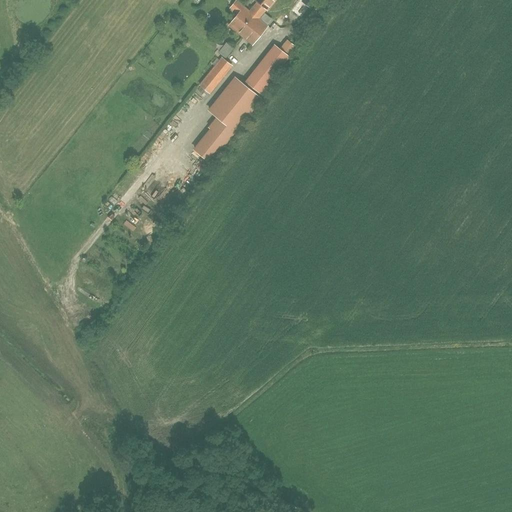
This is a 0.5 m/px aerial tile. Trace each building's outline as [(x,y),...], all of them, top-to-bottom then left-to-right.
[(258,19),(249,11),(236,0),(230,7),(238,14),(229,25),(252,44),(267,26),(258,19)] [(249,11),(258,19),(273,0),(254,0),(257,2),(249,11)] [(273,45),(245,80),(259,92),(288,57),(273,45)] [(230,65),(224,59),(221,57),(208,73),(208,74),(199,85),(210,94),(219,83),(217,81),(230,65)] [(261,100),(259,99),(233,78),(208,109),(217,116),(208,128),(209,129),(193,149),(211,164),(261,100)] [(157,232),(166,218),(152,209),(146,219),(153,223),(150,228),(157,232)]
